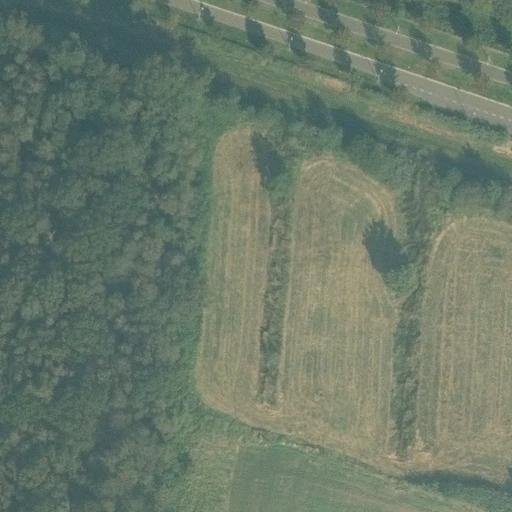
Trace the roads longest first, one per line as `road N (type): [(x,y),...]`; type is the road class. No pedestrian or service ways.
road 1 (tertiary): [(172,0),(511,115)]
road 2 (tertiary): [(511,80),(275,0)]
